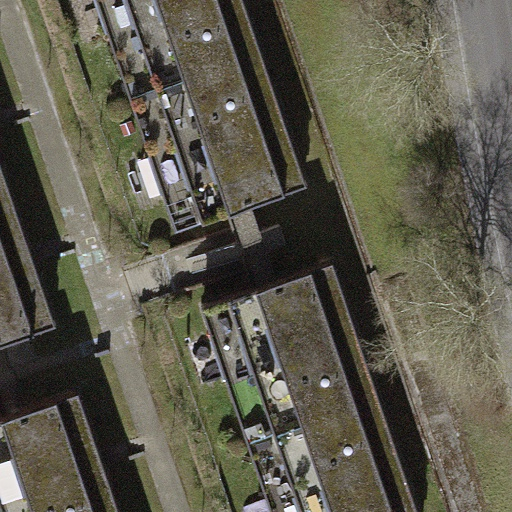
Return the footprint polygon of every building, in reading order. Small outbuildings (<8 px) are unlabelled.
[(245,0),(98,0),(130,93),(262,48),(245,0)] [(262,48),(130,93),(177,228),(227,211),(252,202),(308,183),(262,48)] [(0,156),(0,191),(11,188),(0,156)] [(11,188),(0,191),(0,341),(56,322),(11,188)] [(254,286),(278,278),(268,249),(261,230),(252,202),(227,211),(254,286)] [(280,223),(261,230),(268,249),(287,242),(280,223)] [(254,286),(203,303),(248,437),(379,393),(333,259),(278,278),(254,286)] [(121,511),(79,389),(0,416),(0,511),(121,511)] [(419,511),(379,393),(248,437),(273,511),(419,511)]
